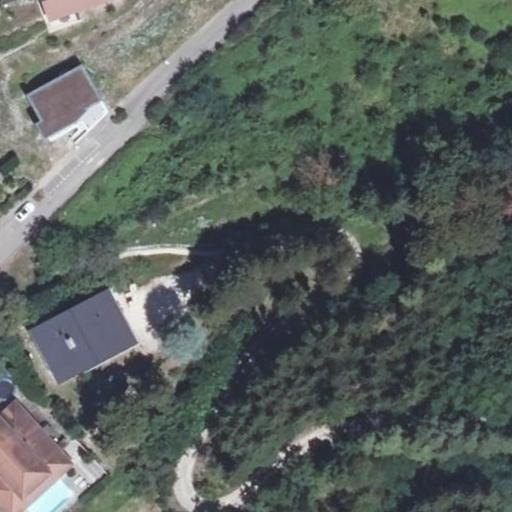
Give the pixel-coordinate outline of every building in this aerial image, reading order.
[(42,0),(52,23),(78,14),(112,1),(112,0),(6,0),(1,7),(3,11),(33,0),(42,0)] [(42,0),(37,0),(52,37),(82,25),(78,14),(52,23),(42,0)] [(83,68),(27,100),(48,137),(89,114),(104,105),(83,68)] [(110,116),(104,105),(89,114),(48,137),(53,146),(84,128),(89,138),(110,116)] [(127,344),(104,302),(41,336),(63,378),(127,344)] [(62,461),(18,412),(1,427),(0,425),(0,476),(4,481),(0,484),(0,510),(1,511),(24,511),(25,502),(21,498),(44,476),(48,481),(61,481),(62,461)]
